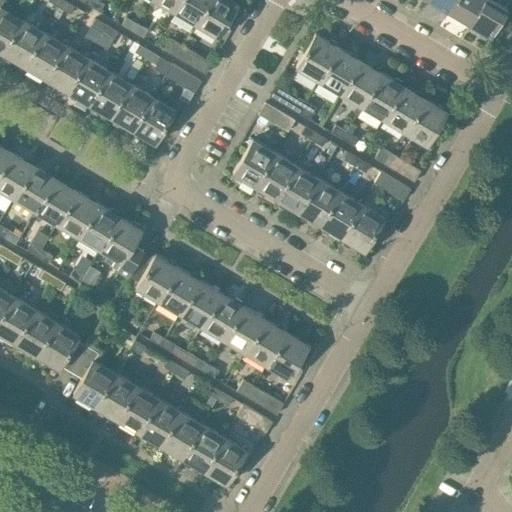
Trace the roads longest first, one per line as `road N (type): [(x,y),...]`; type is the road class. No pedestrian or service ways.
road 1 (unclassified): [(370,314),(169,192),(286,0)]
road 2 (residential): [(370,314),(499,98)]
road 3 (residential): [(251,511),(370,314)]
road 4 (residential): [(499,98),(336,0)]
